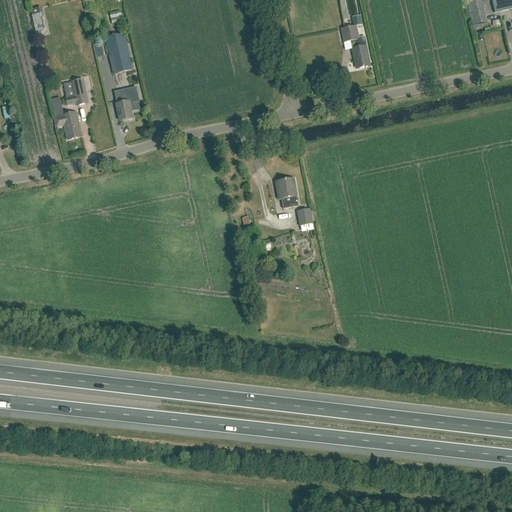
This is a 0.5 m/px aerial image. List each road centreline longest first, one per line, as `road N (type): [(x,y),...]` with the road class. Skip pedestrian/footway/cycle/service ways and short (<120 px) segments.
road 1 (motorway): [(511,431),(0,372)]
road 2 (motorway): [(0,402),(511,459)]
road 3 (unclassified): [(0,181),(293,115)]
road 4 (unclassified): [(293,115),(511,70)]
